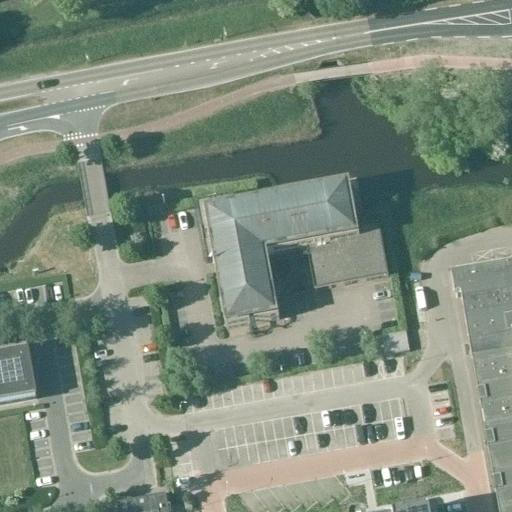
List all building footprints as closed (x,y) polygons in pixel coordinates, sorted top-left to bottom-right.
[(205,215),(208,229),(227,332),(280,322),(268,259),(307,252),(315,294),(389,280),(379,227),(358,231),(350,188),(205,215)] [(511,511),(511,261),(451,272),(455,295),(461,294),(472,357),(499,511),(511,511)] [(406,335),(374,340),(378,360),(409,354),(406,335)] [(0,511),(0,406),(33,401),(36,401),(37,401),(29,352),(0,356),(0,511)] [(121,506),(118,506),(118,511),(168,511),(166,497),(121,506)]
